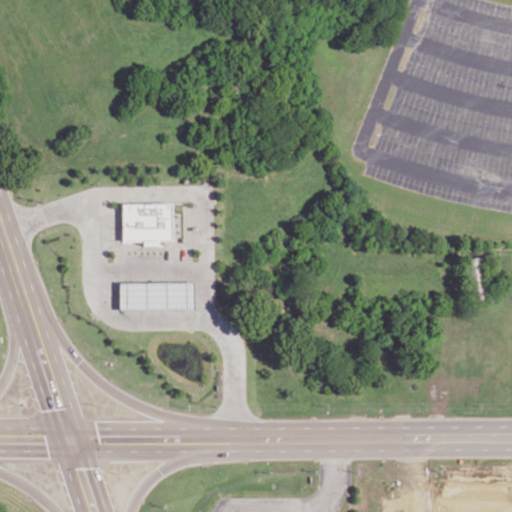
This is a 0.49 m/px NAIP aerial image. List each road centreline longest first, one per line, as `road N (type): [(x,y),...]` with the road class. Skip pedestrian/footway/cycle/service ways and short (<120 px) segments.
road 1 (secondary): [(237,440),(511,437)]
road 2 (primary): [(219,440),(107,387),(22,290)]
road 3 (primary): [(26,303),(70,438)]
road 4 (secondary): [(70,438),(200,439)]
